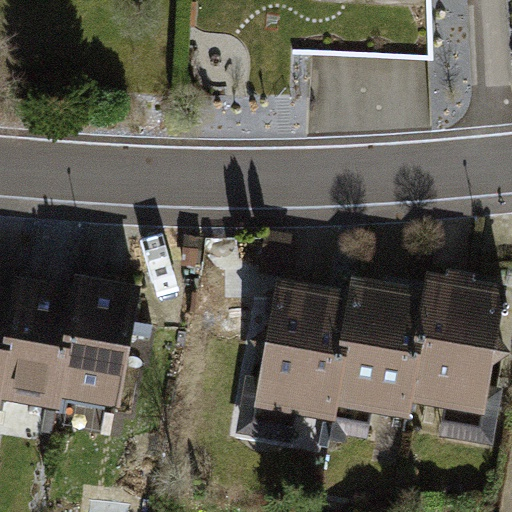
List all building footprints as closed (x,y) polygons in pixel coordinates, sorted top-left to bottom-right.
[(292,237),(267,236),(266,273),(291,274),(292,237)] [(416,423),(490,435),(511,308),(511,302),(438,290),(435,307),(416,423)] [(67,410),(125,418),(143,299),(85,291),(83,303),(67,410)] [(66,420),(67,410),(83,303),(25,294),(23,306),(8,411),(66,420)] [(340,437),(342,425),(362,308),(282,294),(260,423),(340,437)] [(413,437),(416,423),(435,307),(364,295),(362,308),(342,425),(413,437)] [(0,421),(6,423),(8,411),(23,306),(0,302),(0,421)]
